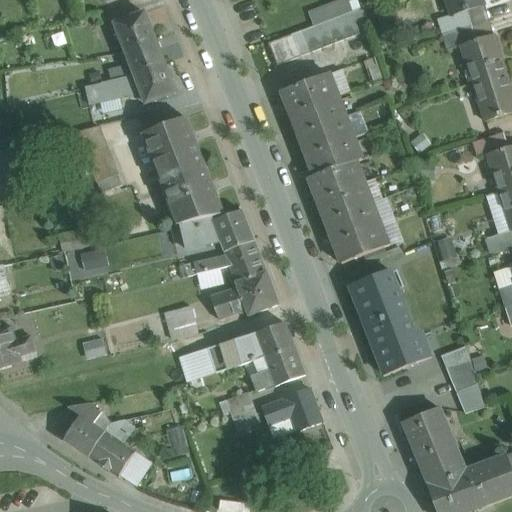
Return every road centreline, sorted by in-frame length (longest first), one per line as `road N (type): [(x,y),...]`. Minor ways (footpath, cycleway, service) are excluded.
road 1 (residential): [(195,0),(383,487)]
road 2 (residential): [(144,511),(29,451),(0,444)]
